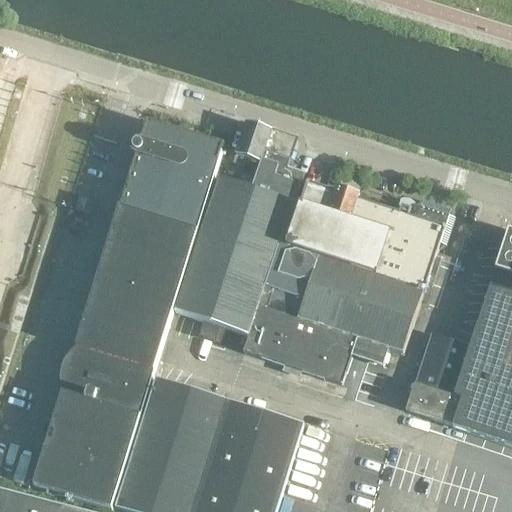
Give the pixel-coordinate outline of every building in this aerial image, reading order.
[(0,128),(14,84),(0,79),(0,128)] [(198,234),(224,151),(225,148),(147,124),(140,146),(138,145),(137,146),(136,146),(135,147),(134,148),(134,149),(133,150),(133,151),(133,152),(134,153),(134,154),(135,155),(136,156),(137,156),(120,210),(198,234)] [(262,165),(272,133),(247,125),(234,165),(244,168),(246,160),(262,165)] [(436,261),(438,255),(439,253),(438,252),(447,248),(452,231),(456,221),(451,213),(424,204),(416,208),(413,214),(402,210),(402,211),(398,210),(395,211),(394,215),(358,203),(359,199),(339,193),(338,197),(311,188),(311,187),(309,187),(308,187),(308,189),(302,208),(294,205),(303,177),(287,171),(297,141),(272,132),(272,133),(262,165),(253,192),(220,181),(176,314),(205,324),(200,338),(226,347),(231,333),(249,339),(244,355),(343,388),(353,358),(383,368),(388,352),(403,357),(421,303),(427,305),(432,290),(431,290),(441,262),(436,261)] [(90,216),(94,203),(80,198),(76,211),(90,216)] [(155,373),(198,234),(120,210),(77,349),(155,373)] [(511,448),(511,234),(509,233),(505,247),(478,327),(470,350),(454,399),(462,401),(453,428),(453,429),(511,448)] [(454,399),(470,350),(432,337),(416,386),(411,385),(409,392),(413,393),(406,413),(453,428),(462,401),(454,399)] [(110,511),(112,511),(154,379),(155,373),(77,349),(76,351),(74,353),(72,355),(70,357),(68,359),(65,363),(64,365),(63,368),(62,371),(61,374),(61,377),(61,380),(61,383),(61,386),(61,389),(62,392),(63,394),(53,427),(52,427),(50,427),(48,427),(47,428),(46,429),(45,429),(44,431),(44,432),(43,434),(43,435),(44,437),(44,438),(46,440),(47,441),(49,441),(34,489),(110,511)] [(116,511),(278,511),(305,428),(157,382),(116,511)] [(79,511),(0,491),(0,511),(79,511)]
